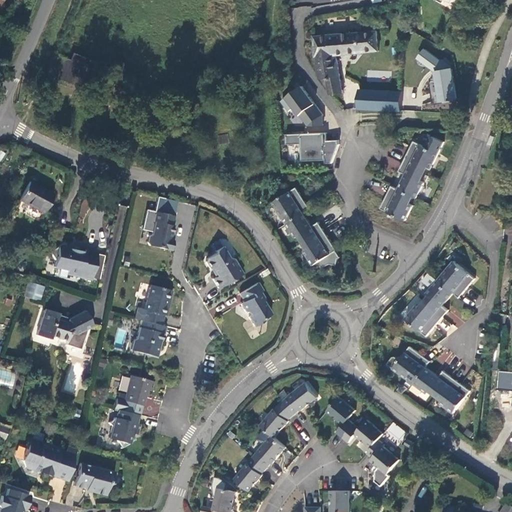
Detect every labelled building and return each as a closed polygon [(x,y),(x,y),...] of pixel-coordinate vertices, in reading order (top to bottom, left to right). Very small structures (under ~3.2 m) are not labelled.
[(378,32),(314,37),(316,58),(320,78),(320,80),(326,79),(330,95),(342,93),(337,55),(379,52),(378,32)] [(426,48),(418,59),(436,71),(440,102),(458,99),(455,67),(426,48)] [(324,125),(323,115),(302,87),(282,102),(290,111),(294,108),(300,116),(301,115),(309,126),(324,125)] [(402,89),(360,88),(359,107),(401,109),(402,89)] [(327,140),(326,132),(286,134),(286,144),(301,143),(302,160),(325,159),(326,163),(332,163),(339,144),(339,140),(327,140)] [(219,135),(219,143),(228,142),(228,134),(219,135)] [(415,141),(404,163),(420,172),(424,164),(430,167),(432,168),(440,153),(445,142),(433,136),(428,147),(415,141)] [(398,171),(400,160),(386,157),(384,169),(398,171)] [(407,174),(400,189),(410,194),(415,197),(418,198),(425,183),(423,181),(417,179),(420,172),(404,163),(400,171),(407,174)] [(426,174),(430,167),(424,164),(420,172),(426,174)] [(423,181),(426,174),(420,172),(417,179),(423,181)] [(43,213),(53,195),(29,182),(18,200),(43,213)] [(406,201),(410,194),(400,189),(393,186),(382,208),(407,220),(415,205),(412,204),(406,201)] [(292,212),(296,219),(305,213),(311,208),(298,188),(274,203),(280,212),(284,218),(286,216),(292,212)] [(412,204),(415,197),(410,194),(406,201),(412,204)] [(274,216),(280,212),(274,203),(268,207),(274,216)] [(151,233),(151,235),(148,236),(147,243),(150,248),(171,253),(173,243),(170,242),(173,228),(172,228),(174,217),(146,210),(141,230),(151,233)] [(286,216),(290,222),(296,219),(292,212),(286,216)] [(314,227),(305,213),(296,219),(290,222),(288,223),(297,238),(300,237),(305,233),(309,239),(325,229),(321,223),(314,227)] [(339,250),(325,229),(309,239),(314,246),(309,250),(306,251),(315,266),(322,262),(326,268),(332,264),(339,266),(340,259),(342,257),(338,251),(339,250)] [(300,237),(304,242),(309,239),(305,233),(300,237)] [(304,242),(309,250),(314,246),(309,239),(304,242)] [(66,274),(91,280),(97,253),(85,250),(84,253),(73,250),(72,253),(67,252),(68,250),(67,249),(64,243),(49,252),(55,261),(53,267),(67,270),(66,274)] [(219,286),(243,271),(234,257),(231,254),(229,256),(221,243),(214,248),(213,252),(205,256),(204,261),(208,267),(211,268),(216,276),(213,278),(219,286)] [(452,278),(446,285),(455,292),(461,297),(477,277),(456,259),(445,272),(447,274),(452,278)] [(440,279),(442,281),(446,285),(452,278),(447,274),(445,272),(444,271),(438,277),(440,279)] [(445,304),(455,292),(446,285),(442,281),(440,279),(430,291),(432,293),(436,297),(431,304),(445,315),(450,309),(445,304)] [(257,281),(238,292),(243,300),(240,302),(244,309),(248,310),(250,314),(248,315),(254,324),(262,319),(262,317),(269,313),(263,301),(263,298),(259,291),(262,289),(257,281)] [(43,287),(27,282),(22,296),(39,301),(43,287)] [(136,306),(133,317),(140,319),(159,324),(162,314),(164,314),(166,306),(164,306),(165,300),(167,301),(170,289),(150,284),(143,308),(136,306)] [(432,293),(426,300),(431,304),(436,297),(432,293)] [(426,300),(421,305),(426,309),(431,304),(426,300)] [(429,334),(445,315),(431,304),(426,309),(421,305),(420,304),(408,317),(429,334)] [(44,309),(35,336),(48,340),(50,336),(66,342),(65,345),(79,350),(87,329),(91,327),(84,311),(68,319),(67,321),(56,317),(57,313),(44,309)] [(161,341),(165,325),(159,324),(140,319),(135,336),(133,338),(130,350),(144,353),(146,351),(153,353),(156,351),(159,341),(161,341)] [(416,382),(417,381),(428,365),(432,359),(413,344),(396,366),(409,376),(409,378),(415,383),(416,382)] [(441,375),(428,365),(417,381),(430,391),(431,389),(435,383),(442,389),(453,373),(446,369),(441,375)] [(511,371),(502,371),(500,388),(511,389),(511,371)] [(473,388),(453,373),(442,389),(448,393),(444,398),(442,400),(456,410),(473,388)] [(124,400),(117,398),(114,408),(120,409),(140,415),(142,405),(143,405),(147,389),(152,391),(154,381),(131,375),(124,400)] [(305,381),(283,400),(294,414),(300,408),(300,409),(317,396),(305,381)] [(431,389),(438,394),(442,389),(435,383),(431,389)] [(438,394),(444,398),(448,393),(442,389),(438,394)] [(354,410),(338,397),(326,411),(342,424),(336,431),(342,436),(353,423),(348,418),(354,410)] [(274,407),(260,424),(271,434),(275,437),(289,420),(288,419),(294,414),(283,400),(274,407)] [(138,423),(140,415),(120,409),(118,416),(115,416),(110,422),(113,425),(109,438),(118,441),(120,447),(127,444),(129,445),(130,442),(134,439),(131,435),(132,433),(138,435),(141,424),(138,423)] [(355,434),(371,447),(378,439),(383,433),(366,419),(359,427),(353,423),(342,436),(349,442),(355,434)] [(398,444),(407,431),(392,422),(384,435),(398,444)] [(0,437),(5,440),(8,432),(0,428),(0,437)] [(272,463),(287,446),(275,437),(271,434),(253,456),(266,467),(271,462),(272,463)] [(408,437),(405,442),(413,447),(416,442),(408,437)] [(53,475),(68,481),(74,456),(64,453),(58,452),(59,449),(28,439),(21,461),(24,466),(37,471),(41,477),(48,479),(53,476),(53,475)] [(383,444),(378,439),(371,447),(366,452),(372,457),(370,460),(378,466),(375,470),(376,481),(381,485),(390,474),(388,473),(399,459),(383,445),(383,444)] [(66,446),(64,453),(74,456),(76,449),(66,446)] [(253,456),(235,479),(249,491),(263,474),(261,473),(266,467),(253,456)] [(115,471),(80,463),(75,486),(91,490),(91,492),(106,495),(109,484),(112,482),(115,471)] [(28,494),(7,487),(4,495),(0,494),(0,511),(17,511),(19,506),(21,507),(24,508),(28,494)] [(202,506),(200,511),(231,511),(236,491),(218,488),(214,508),(202,506)] [(350,511),(351,490),(331,489),(331,511),(350,511)]
